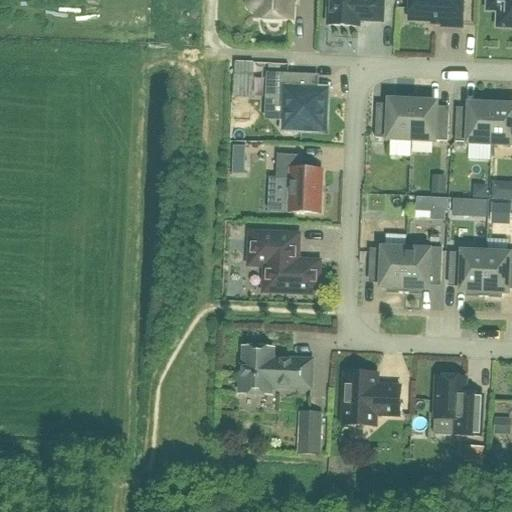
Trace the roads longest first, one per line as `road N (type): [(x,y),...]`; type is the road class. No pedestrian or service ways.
road 1 (residential): [(511,349),(344,340),(357,63)]
road 2 (residential): [(357,63),(511,71)]
road 3 (residential): [(357,63),(209,55)]
